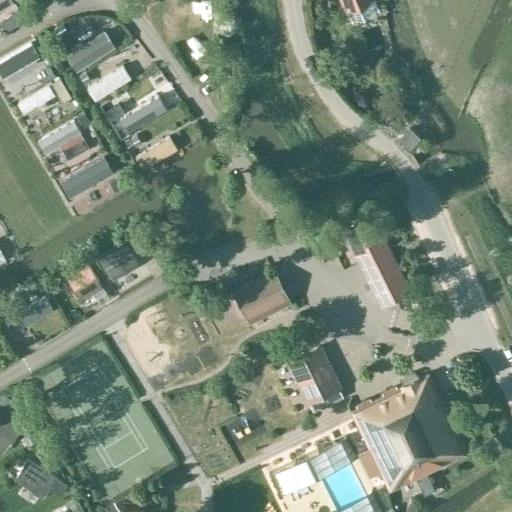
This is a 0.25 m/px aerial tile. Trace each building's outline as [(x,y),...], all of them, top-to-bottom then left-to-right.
[(343,0),(349,12),(363,10),(375,1),(374,0),(343,0)] [(107,3),(75,20),(83,36),(115,19),(107,3)] [(72,43),(80,60),(123,40),(115,23),(72,43)] [(32,56),(48,47),(40,32),(2,52),(14,76),(36,65),(32,56)] [(101,91),(138,69),(130,56),(93,77),(101,91)] [(30,104),(62,86),(55,73),(22,92),(30,104)] [(171,93),(183,85),(175,73),(162,81),(171,93)] [(126,124),(159,108),(152,94),(119,111),(126,124)] [(50,150),(102,126),(91,101),(75,109),(69,97),(33,113),(50,150)] [(174,123),(139,145),(148,161),(184,139),(174,123)] [(100,137),(65,156),(71,167),(106,148),(100,137)] [(114,149),(68,167),(74,184),(121,167),(114,149)] [(341,230),(352,251),(383,305),(413,288),(371,213),(341,230)] [(329,215),(314,222),(328,251),(343,244),(329,215)] [(97,254),(112,279),(139,262),(125,238),(97,254)] [(68,276),(82,299),(103,285),(89,263),(68,276)] [(251,320),(290,300),(275,270),(235,289),(251,320)] [(30,313),(58,296),(50,282),(22,299),(30,313)] [(339,385),(320,346),(290,361),(309,400),(339,385)] [(401,386),(351,410),(389,489),(468,452),(429,372),(400,383),(401,386)] [(0,395),(0,432),(12,441),(26,421),(19,416),(22,412),(14,399),(4,393),(0,395)] [(288,511),(380,511),(383,511),(346,434),(269,472),(288,511)] [(29,456),(14,476),(42,497),(50,486),(61,494),(68,484),(56,476),(47,469),(29,456)] [(55,511),(85,511),(76,495),(66,501),(65,502),(67,506),(59,511),(57,510),(55,511)] [(122,511),(146,511),(144,511),(145,502),(123,501),(122,511)]
